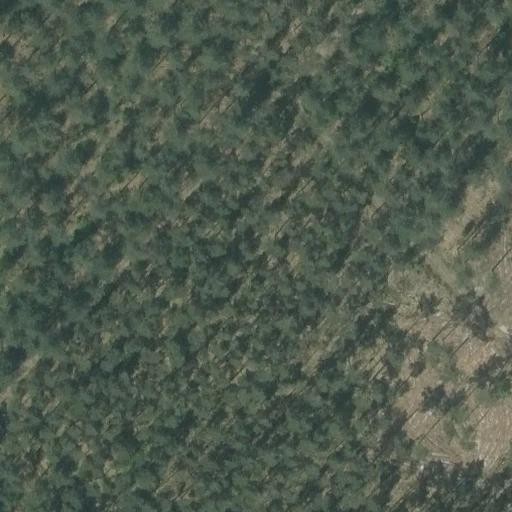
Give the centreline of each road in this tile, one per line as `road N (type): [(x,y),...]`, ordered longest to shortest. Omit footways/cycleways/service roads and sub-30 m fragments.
road 1 (track): [(274,100),(0,395)]
road 2 (track): [(274,100),(511,349)]
road 3 (track): [(395,0),(274,100)]
road 4 (track): [(274,100),(184,0)]
